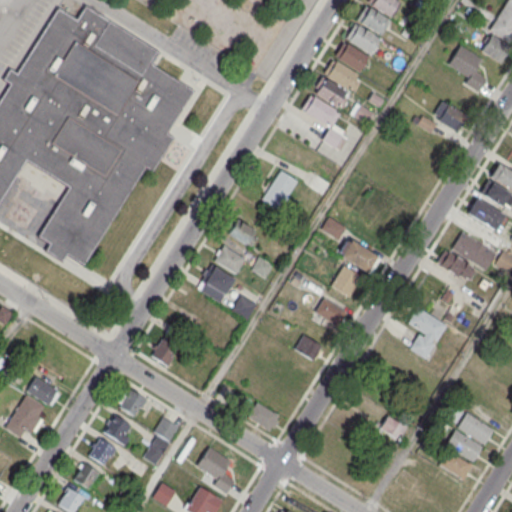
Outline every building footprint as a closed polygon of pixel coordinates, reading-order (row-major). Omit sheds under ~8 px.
[(390,19),(399,3),(394,0),(366,0),(365,3),(390,19)] [(506,0),(511,0),(511,37),(508,44),(488,30),(506,0)] [(379,36),(389,20),(364,5),(354,21),(379,36)] [(0,97),(0,198),(24,160),(68,187),(36,237),(48,244),(44,251),(61,262),(65,255),(82,266),(144,168),(151,172),(172,139),(165,134),(192,92),(150,65),(157,53),(84,7),(75,21),(56,9),(0,97)] [(368,55),(378,39),(353,24),(344,40),(368,55)] [(489,35),(509,47),(499,64),(479,52),(489,35)] [(357,73),(367,57),(342,42),(332,57),(357,73)] [(458,46),(481,60),(473,72),(484,79),(476,93),(463,84),(467,78),(446,65),(458,46)] [(352,92),(361,77),(330,59),(322,74),(352,92)] [(312,97),(334,110),(324,125),(302,113),(303,111),(300,109),(307,96),(311,98),(312,97)] [(430,116),(456,131),(466,115),(440,99),(430,116)] [(350,115),(364,124),(370,114),(357,105),(350,115)] [(417,126),(430,131),(434,122),(420,117),(417,126)] [(511,171),(499,162),(489,176),(511,191),(511,171)] [(260,199),(277,211),(296,182),(279,171),(260,199)] [(511,197),(511,195),(488,179),(479,191),(505,209),(511,197)] [(492,234),(503,213),(475,197),(463,218),(492,234)] [(249,243),(254,228),(233,220),(227,235),(249,243)] [(495,252),(460,232),(450,249),(485,270),(495,252)] [(337,255),(366,272),(376,255),(348,238),(337,255)] [(243,258),(222,245),(212,260),(234,273),(243,258)] [(473,268),(445,249),(436,262),(464,281),(473,268)] [(511,261),(511,258),(501,252),(495,263),(507,270),(511,261)] [(250,269),(263,278),(270,267),(257,258),(250,269)] [(220,301),(233,277),(209,264),(196,289),(220,301)] [(348,296),(360,276),(341,264),(329,284),(348,296)] [(233,306),(248,315),(254,305),(240,295),(233,306)] [(345,311),(322,297),(313,311),(336,325),(345,311)] [(0,306),(0,323),(3,325),(11,313),(1,306),(0,306)] [(407,323),(419,330),(411,344),(428,353),(445,323),(415,307),(407,323)] [(150,356),(165,366),(184,336),(169,326),(150,356)] [(293,348),(313,360),(322,345),(301,334),(293,348)] [(398,379),(409,360),(390,350),(380,368),(398,379)] [(25,392),(34,377),(56,391),(55,392),(58,394),(50,407),(48,405),(47,406),(25,392)] [(118,408),(133,418),(144,400),(128,390),(118,408)] [(25,396),(43,407),(37,417),(40,419),(30,435),(24,431),(19,438),(3,429),(25,396)] [(245,416),(271,432),(280,417),(255,401),(245,416)] [(465,413),(492,431),(483,446),(455,428),(465,413)] [(103,432),(119,442),(129,426),(113,416),(103,432)] [(156,465),(176,425),(162,418),(141,457),(156,465)] [(388,432),(395,425),(389,419),(382,426),(388,432)] [(454,431),(481,448),(471,463),(444,446),(454,431)] [(88,456),(104,466),(114,449),(98,439),(88,456)] [(214,476),(210,484),(226,493),(235,477),(225,472),(231,461),(206,446),(195,465),(214,476)] [(446,451),(470,466),(462,480),(437,465),(446,451)] [(72,480),(88,490),(98,474),(82,464),(72,480)] [(161,483),(175,492),(165,507),(151,498),(161,483)] [(56,505),(67,511),(73,511),(82,498),(67,488),(56,505)] [(199,488),(221,501),(214,511),(185,511),(184,511),(199,488)]
